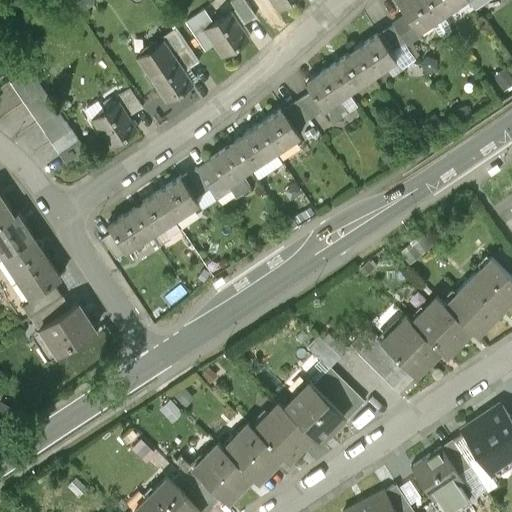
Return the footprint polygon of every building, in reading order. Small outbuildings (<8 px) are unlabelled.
[(233,10),(229,13),(240,28),(255,18),(241,0),(235,0),(229,4),(233,10)] [(269,0),(277,10),(290,0),(269,0)] [(432,0),(398,0),(397,1),(406,15),(419,33),(444,16),(432,0)] [(466,0),(432,0),(444,16),(467,1),(466,0)] [(466,0),(467,1),(473,10),(488,0),(466,0)] [(186,24),(206,52),(214,46),(222,57),(248,39),(240,28),(229,13),(217,22),(207,9),(186,24)] [(406,15),(391,25),(408,49),(423,39),(419,33),(406,15)] [(391,25),(376,36),(392,60),(408,49),(391,25)] [(187,72),(199,64),(175,30),(163,39),(164,40),(187,72)] [(376,36),(354,51),(379,86),(400,70),(392,60),(376,36)] [(164,40),(134,60),(167,107),(196,86),(187,72),(164,40)] [(354,51),(331,67),(357,102),(379,86),(354,51)] [(331,67),(305,85),(310,92),(324,112),(330,121),(341,113),(357,102),(331,67)] [(66,166),(86,151),(30,71),(10,85),(66,166)] [(116,92),(128,114),(141,107),(129,85),(116,92)] [(310,92),(296,101),(310,121),(324,112),(310,92)] [(135,128),(115,100),(89,118),(109,146),(135,128)] [(310,121),(296,101),(282,111),(296,131),(310,121)] [(282,111),(259,126),(278,154),(301,139),(296,131),(282,111)] [(341,113),(330,121),(336,128),(347,121),(341,113)] [(259,126),(236,142),(255,170),(278,154),(259,126)] [(211,159),(230,187),(243,179),(255,170),(236,142),(211,159)] [(196,169),(211,192),(217,201),(232,191),(230,187),(211,159),(196,169)] [(196,169),(181,179),(197,202),(211,192),(196,169)] [(181,179),(156,195),(175,224),(200,208),(197,202),(181,179)] [(243,179),(230,187),(232,191),(237,198),(250,189),(243,179)] [(134,210),(153,239),(175,224),(156,195),(134,210)] [(0,226),(14,218),(0,196),(0,226)] [(109,226),(129,255),(153,239),(134,210),(109,226)] [(14,218),(0,226),(0,256),(2,259),(32,239),(16,216),(14,218)] [(32,239),(2,259),(28,299),(56,281),(59,279),(32,239)] [(511,277),(489,256),(444,304),(475,333),(478,337),(511,301),(511,277)] [(65,294),(56,281),(28,299),(31,303),(27,311),(31,317),(65,294)] [(65,294),(31,317),(40,330),(43,328),(74,308),(65,294)] [(434,295),(409,321),(441,352),(450,360),(475,333),(444,304),(434,295)] [(97,330),(80,304),(74,308),(43,328),(60,354),(97,330)] [(383,342),(418,376),(441,352),(409,321),(406,318),(383,342)] [(422,380),(418,376),(383,342),(367,327),(348,348),(403,401),(422,380)] [(312,355),(327,370),(348,348),(332,334),(312,355)] [(215,364),(202,373),(212,386),(225,375),(215,364)] [(313,386),(343,415),(358,399),(327,370),(313,386)] [(285,407),(315,435),(319,440),(343,415),(313,386),(309,382),(285,407)] [(280,403),(256,429),(283,455),(290,461),(315,435),(285,407),(280,403)] [(490,471),(511,457),(511,419),(510,416),(503,406),(464,431),(490,471)] [(246,420),(220,448),(250,476),(257,483),(283,455),(256,429),(246,420)] [(464,431),(453,438),(470,466),(487,491),(498,484),(490,471),(464,431)] [(453,438),(443,444),(461,472),(470,466),(453,438)] [(194,467),(191,469),(201,478),(221,497),(225,501),(250,476),(220,448),(217,444),(194,467)] [(410,465),(432,499),(464,478),(461,472),(443,444),(410,465)] [(182,476),(193,487),(201,478),(191,469),(194,467),(182,455),(171,466),(182,476)] [(184,496),(193,487),(182,476),(173,485),(184,496)] [(201,478),(193,487),(213,506),(221,497),(201,478)] [(200,511),(184,496),(173,485),(166,479),(134,511),(200,511)] [(76,480),(67,489),(77,499),(86,490),(76,480)] [(414,511),(397,483),(386,489),(399,511),(414,511)] [(193,487),(184,496),(200,511),(206,511),(213,506),(193,487)] [(348,511),(399,511),(386,489),(348,511)]
